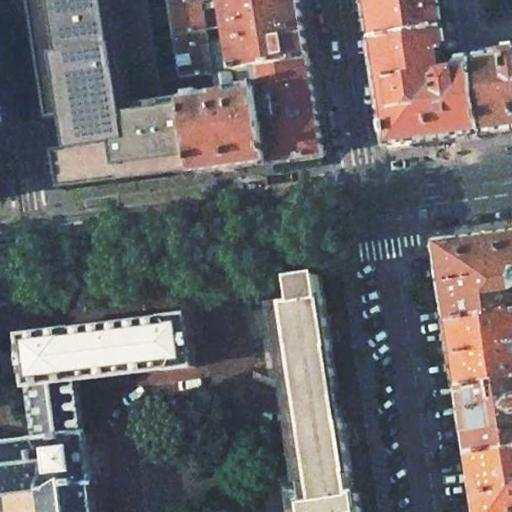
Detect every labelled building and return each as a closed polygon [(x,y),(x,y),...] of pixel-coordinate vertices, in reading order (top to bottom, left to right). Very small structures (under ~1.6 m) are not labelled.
[(173,0),(34,0),(61,186),(61,189),(64,189),(198,174),(185,77),(174,2),(173,0)] [(186,0),(174,2),(185,77),(257,67),(311,59),(302,0),(186,0)] [(454,27),(449,0),(369,0),(375,39),(454,27)] [(375,39),(393,148),(489,136),(479,56),(463,58),(459,63),(461,70),(447,72),(445,53),(455,52),(457,49),(457,48),(454,27),(375,39)] [(489,136),(511,132),(511,52),(479,56),(489,136)] [(327,156),(311,59),(257,67),(273,164),(327,156)] [(273,164),(257,67),(185,77),(198,174),(273,164)] [(511,233),(443,242),(443,243),(441,245),(453,322),(511,312),(511,233)] [(344,423),(333,348),(333,347),(325,298),(324,298),(321,275),(296,279),(299,302),(276,306),(284,355),(285,355),(296,431),(295,431),(307,502),(304,503),(305,511),(363,511),(360,494),(355,495),(345,423),(344,423)] [(511,380),(511,312),(453,322),(463,388),(511,380)] [(30,386),(37,441),(0,445),(0,511),(95,511),(92,484),(96,483),(91,441),(90,434),(86,434),(79,380),(172,368),(172,370),(195,367),(194,354),(191,328),(190,328),(189,316),(166,318),(166,320),(73,331),(73,330),(23,336),(25,349),(24,349),(27,372),(27,374),(28,374),(29,386),(30,386)] [(511,380),(463,388),(473,455),(511,449),(511,380)] [(511,511),(511,449),(473,455),(481,511),(511,511)]
